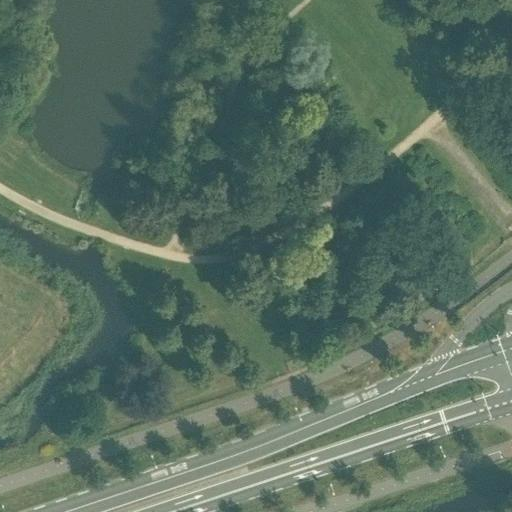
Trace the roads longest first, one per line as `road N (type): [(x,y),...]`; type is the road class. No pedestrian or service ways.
road 1 (primary): [(415,383),(62,511)]
road 2 (primary): [(176,511),(511,402)]
road 3 (residential): [(511,294),(471,323),(415,383)]
